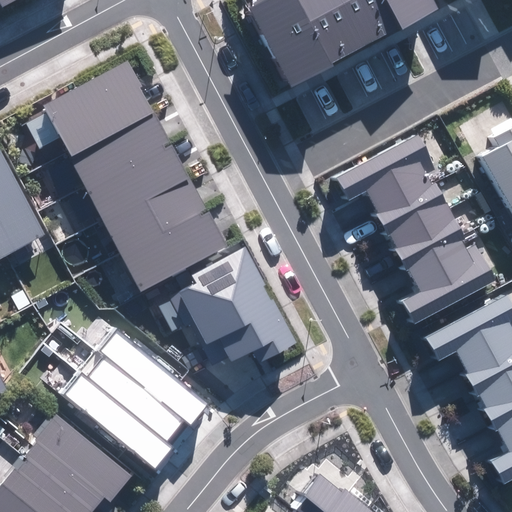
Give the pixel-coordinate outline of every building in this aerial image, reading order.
[(262,0),(249,7),(292,88),(440,9),(435,0),(262,0)] [(60,137),(143,291),(228,245),(128,61),(43,106),(47,114),(26,125),(39,148),(60,137)] [(511,126),(495,137),(501,147),(482,158),(511,208),(511,126)] [(402,301),(415,324),(495,280),(475,244),(466,249),(461,241),(465,239),(434,183),(431,185),(425,174),(434,169),(414,135),(337,177),(350,201),(367,192),(379,213),(376,215),(386,235),(389,234),(397,248),(393,250),(406,272),(409,270),(420,291),(402,301)] [(0,258),(44,235),(0,152),(0,258)] [(228,356),(231,362),(252,351),(259,363),(298,342),(275,300),(271,302),(263,287),(266,285),(245,247),(197,272),(194,267),(177,277),(182,286),(155,301),(173,333),(191,323),(213,364),(228,356)] [(492,461),(504,484),(511,479),(511,309),(504,295),(427,338),(440,361),(457,352),(469,373),(465,375),(476,395),(479,394),(487,408),(483,410),(495,432),(498,430),(510,451),(492,461)] [(64,394),(156,470),(174,448),(167,442),(184,420),(190,425),(209,403),(117,328),(99,349),(105,355),(87,376),(82,372),(64,394)] [(0,484),(0,511),(95,511),(106,499),(111,503),(133,476),(55,415),(24,454),(28,457),(17,471),(13,468),(0,484)] [(373,511),(345,489),(342,492),(319,474),(303,494),(307,498),(295,511),(373,511)]
